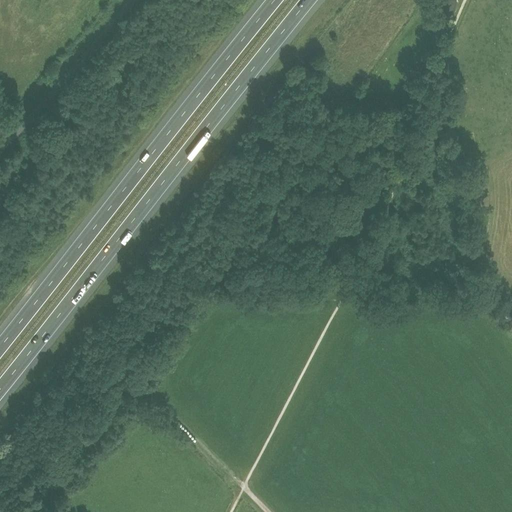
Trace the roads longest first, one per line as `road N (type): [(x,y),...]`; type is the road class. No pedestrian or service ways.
road 1 (motorway): [(0,389),(309,0)]
road 2 (motorway): [(274,0),(0,346)]
road 3 (unclassified): [(0,149),(133,0)]
